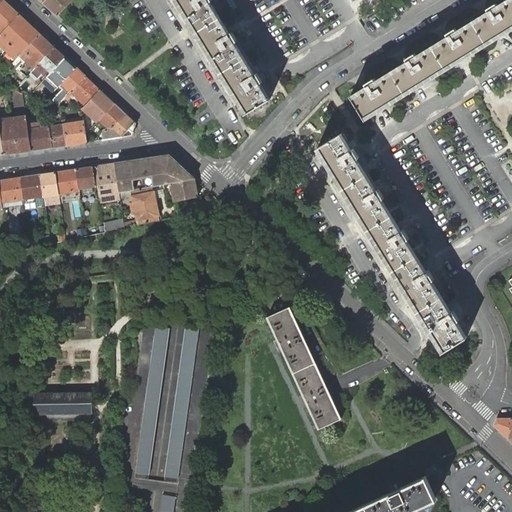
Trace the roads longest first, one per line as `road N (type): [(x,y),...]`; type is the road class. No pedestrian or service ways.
road 1 (tertiary): [(447,397),(221,184)]
road 2 (residential): [(221,184),(333,71),(451,0)]
road 3 (tertiary): [(166,132),(25,0)]
road 4 (residential): [(166,132),(152,142),(0,165)]
